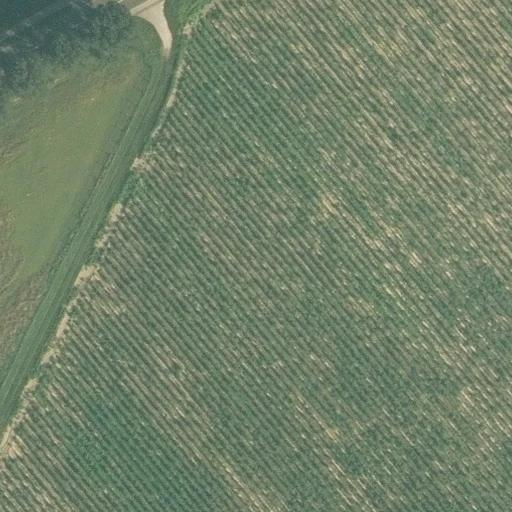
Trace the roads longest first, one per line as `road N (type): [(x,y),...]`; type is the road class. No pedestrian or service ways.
road 1 (track): [(143,0),(172,52),(0,432)]
road 2 (tertiary): [(0,67),(124,0)]
